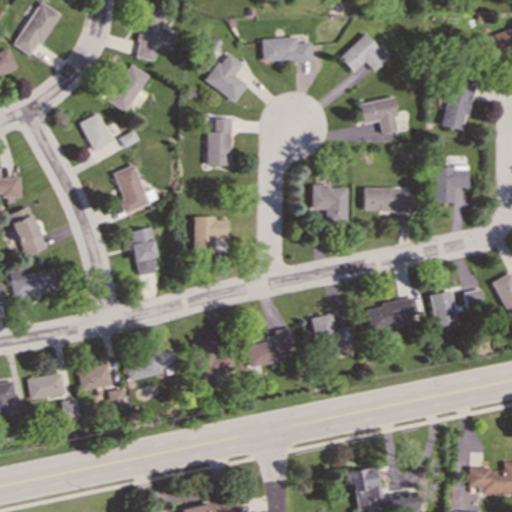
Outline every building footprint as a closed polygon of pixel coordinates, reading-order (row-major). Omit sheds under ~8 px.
[(56,12),(37,0),(11,44),(30,56),(56,12)] [(133,56),(151,59),(153,45),(170,48),(173,30),(159,27),(162,10),(142,6),(133,56)] [(511,25),(478,37),(485,58),(511,49),(511,25)] [(371,70),(384,57),(361,33),(337,56),(351,71),(362,61),(371,70)] [(309,42),(294,43),(294,37),(258,38),(259,61),(309,59),(309,42)] [(0,79),(1,79),(0,77),(0,72),(14,67),(7,50),(0,52),(0,79)] [(240,62),(222,51),(203,82),(233,100),(243,82),(231,75),(240,62)] [(146,75),(127,63),(104,100),(123,111),(146,75)] [(460,129),(471,77),(456,74),(452,93),(445,91),(438,125),(460,129)] [(356,103),(360,123),(376,119),(378,133),(396,129),(390,96),(356,103)] [(110,139),(95,112),(76,122),(91,150),(110,139)] [(204,131),(203,164),(226,164),(227,117),(212,117),(211,131),(204,131)] [(141,191),(131,164),(110,171),(121,199),(118,200),(122,212),(155,199),(151,187),(141,191)] [(464,166),(429,165),(428,202),(450,202),(451,186),(463,186),(464,166)] [(0,196),(17,196),(17,176),(0,176),(0,196)] [(309,185),(308,209),(323,209),(322,221),(344,221),(344,186),(309,185)] [(360,210),(408,209),(407,194),(394,194),(393,186),(360,187),(360,210)] [(42,248),(26,205),(6,213),(22,255),(42,248)] [(225,237),(226,217),(191,216),(190,252),(212,253),(212,236),(225,237)] [(126,230),(135,275),(153,271),(150,257),(154,256),(148,226),(126,230)] [(6,270),(11,296),(55,289),(52,268),(20,273),(19,268),(6,270)] [(511,282),(507,272),(488,280),(504,314),(511,310),(511,282)] [(425,294),(433,329),(454,324),(447,289),(425,294)] [(479,305),(477,289),(460,291),(462,307),(479,305)] [(363,306),(368,330),(402,323),(401,316),(414,313),(411,297),(363,306)] [(307,317),(314,352),(349,345),(345,325),(331,328),(329,313),(307,317)] [(273,339),(242,344),(245,366),(282,360),(280,350),(293,348),(289,326),(272,329),(273,339)] [(190,343),(197,379),(218,375),(218,372),(231,369),(227,350),(213,353),(211,339),(190,343)] [(126,378),(173,367),(168,346),(121,357),(126,378)] [(107,385),(105,364),(75,367),(77,388),(107,385)] [(61,394),(58,372),(23,378),(26,399),(61,394)] [(5,402),(12,402),(10,381),(0,381),(0,414),(6,414),(5,402)] [(121,404),(119,388),(104,390),(106,406),(121,404)] [(76,415),(73,398),(58,400),(60,417),(76,415)] [(465,467),(465,486),(477,486),(477,492),(511,492),(511,461),(500,461),(500,468),(465,467)] [(347,470),(354,509),(365,507),(364,501),(380,498),(374,465),(347,470)] [(386,511),(415,511),(415,492),(385,494),(386,511)] [(171,508),(171,511),(236,511),(233,495),(171,508)]
